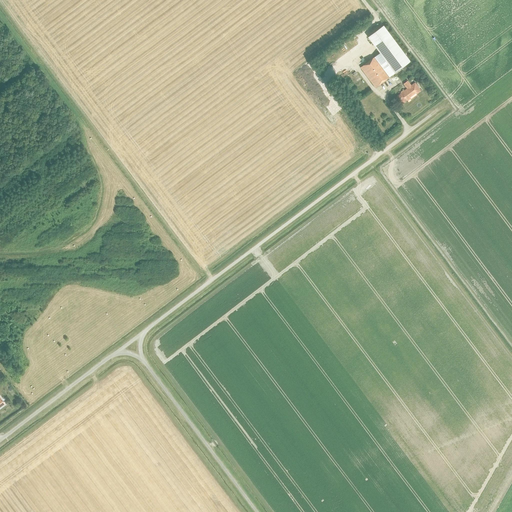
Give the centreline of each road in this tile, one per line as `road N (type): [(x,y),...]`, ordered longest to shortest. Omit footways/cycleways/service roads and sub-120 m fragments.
road 1 (unclassified): [(143,332),(430,115)]
road 2 (unclassified): [(256,511),(146,365)]
road 3 (unclassified): [(0,440),(117,351)]
